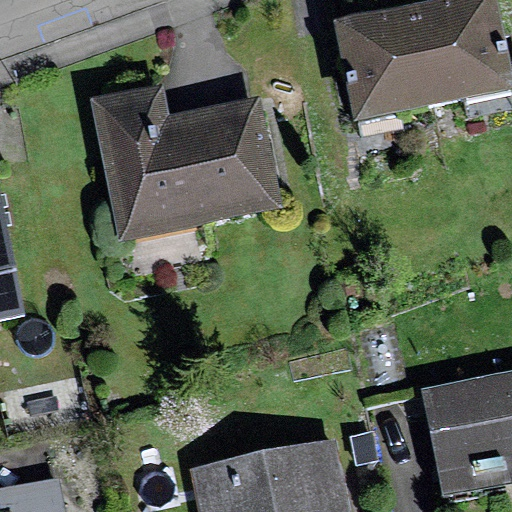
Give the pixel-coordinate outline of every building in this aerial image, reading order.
[(485,12),(412,29),(428,95),(501,77),(485,12)] [(362,111),(428,95),(412,29),(346,46),(362,111)] [(269,181),(256,129),(121,163),(134,214),(269,181)] [(0,280),(11,278),(0,234),(0,280)] [(511,480),(511,386),(432,406),(455,495),(511,480)] [(341,511),(326,453),(208,482),(215,511),(341,511)] [(0,511),(60,511),(48,460),(0,471),(0,511)]
